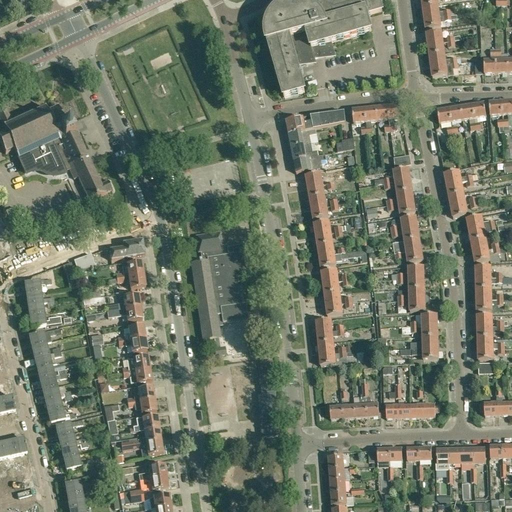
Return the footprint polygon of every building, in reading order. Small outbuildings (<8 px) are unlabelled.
[(13,3),(16,10),(18,14),(26,10),(25,9),(33,5),(30,0),(9,0),(11,4),(13,3)] [(309,7),(303,5),(293,5),(288,6),(283,8),(278,12),(274,15),(271,19),(267,28),(269,28),(268,34),(266,34),(267,45),(269,44),(270,51),(273,50),(275,57),(272,57),(276,69),(278,69),(280,75),(277,76),(284,99),(305,93),(297,67),(314,58),(314,59),(334,51),(332,43),(371,32),(367,16),(382,12),(378,0),(346,0),(321,7),(322,11),(318,12),(309,7)] [(421,0),(423,10),(438,7),(436,0),(421,0)] [(439,13),(438,7),(423,10),(424,21),(455,16),(456,16),(455,11),(439,13)] [(424,21),(426,32),(441,30),(440,24),(456,21),(455,16),(424,21)] [(427,35),(429,47),(443,45),(447,44),(454,43),(454,37),(442,39),(442,33),(427,35)] [(445,56),(443,45),(429,47),(430,58),(445,56)] [(485,76),(497,75),(496,62),(496,58),(496,51),(490,51),(490,63),(485,63),(485,76)] [(432,69),(446,67),(453,66),(458,65),(461,65),(460,60),(446,62),(445,56),(430,58),(432,69)] [(497,75),(509,75),(509,62),(496,62),(497,75)] [(458,65),(453,66),(446,67),(432,69),(433,79),(454,76),(453,71),(458,70),(458,67),(458,65)] [(511,103),(501,104),(503,117),(511,115),(511,103)] [(501,104),(490,105),(491,118),(503,117),(501,104)] [(57,109),(48,113),(46,109),(13,124),(11,122),(5,107),(5,106),(3,107),(4,107),(0,108),(0,122),(3,129),(4,128),(6,133),(0,135),(0,143),(5,155),(6,155),(6,154),(14,151),(25,174),(28,173),(30,172),(32,171),(34,171),(36,171),(38,171),(40,171),(42,172),(44,173),(46,174),(48,175),(52,176),(55,176),(57,176),(59,175),(61,175),(63,174),(66,173),(69,171),(61,154),(66,152),(82,145),(77,134),(77,133),(77,132),(74,133),(74,132),(71,125),(71,124),(70,124),(66,126),(57,108),(56,109),(57,109)] [(486,118),(484,106),(473,107),(475,120),(480,119),(486,118)] [(473,107),(461,109),(463,122),(469,121),(475,120),(473,107)] [(389,125),(390,133),(396,132),(394,121),(401,120),(401,117),(400,115),(400,112),(400,108),(396,108),(387,109),(389,121),(389,125)] [(376,110),(377,123),(389,121),(387,109),(376,110)] [(449,111),(451,124),(463,122),(461,109),(449,111)] [(376,110),(364,112),(365,124),(366,128),(366,136),(372,135),(372,123),(377,123),(376,110)] [(446,125),(451,124),(449,111),(437,113),(439,126),(446,125)] [(354,125),(365,124),(364,112),(352,113),(354,125)] [(345,118),(344,114),(311,119),(313,132),(317,131),(346,126),(345,118)] [(289,136),(289,137),(313,132),(311,119),(286,123),(286,124),(287,124),(288,128),(289,129),(289,131),(288,131),(289,136)] [(313,132),(289,137),(291,150),(311,146),(312,146),(311,137),(318,135),(317,131),(313,132)] [(157,147),(154,140),(147,143),(151,150),(157,147)] [(344,153),(350,152),(348,141),(342,142),(343,144),(336,145),(338,154),(344,153)] [(78,179),(89,203),(106,195),(105,194),(112,191),(112,192),(113,191),(112,190),(109,183),(108,182),(101,186),(82,145),(66,152),(61,154),(69,171),(73,181),(78,179)] [(311,146),(291,150),(294,163),(319,158),(317,152),(312,153),(311,146)] [(319,158),(294,163),(296,176),(312,173),(312,171),(321,169),(320,167),(327,166),(326,157),(319,158)] [(410,158),(394,160),(395,170),(411,167),(410,158)] [(511,163),(503,165),(505,174),(511,173),(511,163)] [(306,178),(308,189),(323,187),(327,186),(335,185),(346,183),(345,182),(356,180),(354,167),(349,168),(343,169),(344,175),(339,176),(339,178),(322,181),(321,176),(314,177),(306,178)] [(384,186),(391,185),(396,184),(410,182),(408,171),(394,173),(395,178),(389,179),(389,180),(383,181),(384,186)] [(459,173),(445,176),(447,187),(461,184),(466,183),(473,182),(478,181),(477,176),(460,179),(459,173)] [(412,193),(410,182),(396,184),(397,195),(412,193)] [(447,187),(449,198),(464,195),(462,190),(461,184),(447,187)] [(308,189),(310,200),(325,198),(323,187),(308,189)] [(174,199),(175,199),(182,197),(180,189),(172,191),(174,199)] [(412,193),(397,195),(399,206),(414,203),(412,193)] [(464,195),(449,198),(451,209),(466,206),(464,195)] [(310,200),(312,211),(327,209),(325,198),(310,200)] [(415,215),(414,203),(399,206),(401,217),(415,215)] [(45,232),(98,212),(96,207),(95,206),(96,208),(44,227),(43,227),(45,232)] [(468,217),(466,206),(451,209),(453,220),(468,217)] [(14,234),(30,228),(27,219),(21,222),(15,208),(8,211),(13,225),(11,226),(14,234)] [(329,220),(327,209),(312,211),(314,222),(329,220)] [(399,233),(403,232),(418,230),(416,219),(401,221),(391,223),(392,229),(390,229),(391,234),(399,233)] [(467,221),(469,233),(484,230),(495,227),(494,222),(483,225),(482,219),(467,221)] [(314,226),(316,237),(331,235),(329,224),(314,226)] [(495,227),(484,230),(469,233),(471,244),(486,241),(485,235),(496,233),(495,227)] [(420,241),(418,230),(403,232),(405,243),(420,241)] [(196,238),(198,253),(198,254),(200,253),(202,263),(201,264),(201,263),(198,263),(199,264),(192,265),(193,273),(192,273),(193,280),(194,280),(197,296),(196,296),(197,302),(198,302),(200,318),(201,325),(204,341),(214,340),(216,350),(215,350),(216,358),(226,356),(225,348),(221,349),(219,339),(220,339),(218,327),(223,326),(223,324),(249,320),(246,305),(244,305),(240,277),(248,275),(243,246),(227,248),(227,247),(222,248),(220,235),(221,235),(221,234),(220,234),(216,235),(216,234),(215,235),(212,236),(212,235),(211,235),(212,236),(208,236),(208,237),(204,237),(204,236),(204,237),(196,238)] [(318,248),(333,246),(331,235),(316,237),(318,248)] [(421,252),(420,241),(405,243),(393,245),(395,256),(402,255),(407,254),(421,252)] [(488,252),(486,241),(471,244),(474,255),(488,252)] [(142,242),(123,245),(123,250),(117,251),(118,261),(139,258),(145,257),(142,242)] [(335,257),(333,246),(318,248),(319,259),(335,257)] [(488,252),(474,255),(476,266),(490,263),(489,256),(506,253),(505,248),(499,249),(492,251),(488,252)] [(118,261),(117,251),(109,252),(111,262),(118,261)] [(349,255),(338,256),(335,257),(319,259),(321,270),(336,268),(336,264),(342,263),(342,261),(362,258),(362,265),(367,264),(366,252),(349,255)] [(407,254),(408,265),(423,263),(421,252),(407,254)] [(91,256),(85,258),(89,269),(94,267),(95,267),(91,256)] [(84,271),(89,269),(85,258),(80,260),(84,271)] [(84,271),(80,260),(74,262),(77,270),(78,273),(84,271)] [(142,264),(136,265),(127,266),(129,278),(143,276),(142,264)] [(409,269),(409,281),(424,280),(424,269),(409,269)] [(491,280),(491,269),(476,269),(476,281),(491,280)] [(337,278),(337,272),(322,274),(323,285),(338,283),(337,278)] [(75,280),(73,274),(67,275),(68,282),(69,289),(76,288),(75,280)] [(145,289),(143,276),(129,278),(131,291),(145,289)] [(424,291),(424,280),(409,281),(410,291),(424,291)] [(491,280),(476,281),(477,291),(491,291),(491,285),(503,285),(503,280),(495,280),(491,280)] [(27,296),(41,294),(40,288),(51,286),(51,281),(40,283),(39,283),(25,285),(27,296)] [(323,285),(325,296),(340,294),(338,283),(323,285)] [(410,291),(410,303),(425,302),(424,291),(410,291)] [(477,291),(477,303),(492,302),(492,296),(491,291),(477,291)] [(42,301),(41,294),(27,296),(28,308),(43,306),(49,305),(54,304),(54,300),(42,301)] [(341,305),(340,294),(325,296),(326,307),(341,305)] [(107,309),(108,314),(141,308),(139,296),(124,298),(125,306),(107,309)] [(103,298),(101,299),(95,300),(89,300),(83,301),(84,307),(96,305),(103,304),(103,298)] [(425,313),(425,302),(410,303),(405,303),(398,303),(398,309),(410,308),(410,313),(425,313)] [(492,313),(492,302),(477,303),(477,314),(492,313)] [(386,304),(378,305),(379,316),(386,316),(386,304)] [(343,317),(341,305),(326,307),(328,319),(343,317)] [(43,306),(28,308),(30,319),(45,317),(43,306)] [(141,308),(108,314),(107,314),(108,320),(127,317),(128,323),(143,321),(141,308)] [(46,327),(45,317),(30,319),(32,329),(46,327)] [(437,317),(422,317),(423,329),(437,328),(437,317)] [(492,317),(477,318),(478,329),(493,328),(492,317)] [(316,324),(318,336),(332,334),(331,322),(316,324)] [(118,344),(126,342),(146,339),(144,327),(129,329),(130,337),(112,339),(113,344),(118,344)] [(438,339),(437,328),(423,329),(423,340),(438,339)] [(497,328),(493,328),(478,329),(478,340),(493,339),(493,335),(504,334),(504,328),(497,328)] [(29,338),(32,349),(46,345),(52,344),(51,337),(61,335),(60,330),(29,338)] [(337,333),(332,334),(318,336),(319,346),(334,345),(333,339),(344,337),(344,333),(337,333)] [(102,336),(91,338),(92,348),(103,346),(102,336)] [(146,339),(126,342),(118,344),(119,349),(125,348),(125,349),(132,348),(132,354),(148,352),(146,339)] [(411,352),(424,351),(438,351),(438,339),(423,340),(417,340),(417,345),(410,345),(411,352)] [(493,346),(493,339),(478,340),(478,351),(493,351),(497,351),(505,351),(505,345),(493,346)] [(49,356),(46,345),(32,349),(34,360),(49,356)] [(334,350),(334,345),(319,346),(320,357),(335,356),(346,354),(346,349),(334,350)] [(438,351),(424,351),(411,352),(400,352),(400,358),(424,357),(424,362),(412,363),(412,367),(438,366),(438,362),(439,362),(438,351)] [(493,351),(478,351),(478,362),(493,362),(493,351)] [(379,353),(379,366),(396,366),(396,361),(393,361),(392,359),(390,359),(390,352),(386,352),(379,352),(379,353)] [(379,353),(375,353),(364,354),(364,367),(379,366),(379,353)] [(49,356),(34,360),(37,371),(52,367),(50,361),(55,359),(53,354),(49,356)] [(335,356),(320,357),(321,368),(336,367),(347,365),(346,359),(353,358),(353,354),(346,354),(335,356)] [(149,358),(134,361),(127,361),(128,370),(122,371),(122,375),(151,371),(149,358)] [(260,363),(262,372),(273,371),(271,361),(260,363)] [(479,366),(479,369),(479,376),(495,376),(495,365),(479,366)] [(58,372),(56,366),(52,367),(37,371),(40,382),(66,375),(65,371),(58,372)] [(151,371),(122,375),(123,380),(130,379),(132,386),(152,383),(151,371)] [(67,379),(66,375),(40,382),(43,393),(57,389),(55,382),(67,379)] [(362,387),(362,393),(368,393),(368,386),(365,386),(365,382),(365,381),(359,381),(360,387),(362,387)] [(108,384),(100,386),(101,394),(109,392),(108,384)] [(278,437),(273,387),(262,388),(262,396),(259,396),(262,439),(278,437)] [(123,406),(127,405),(155,401),(153,388),(138,391),(139,399),(119,402),(120,406),(123,406)] [(58,396),(57,389),(43,393),(45,404),(59,400),(64,399),(71,397),(70,393),(58,396)] [(366,399),(367,419),(379,418),(378,404),(371,404),(370,400),(368,399),(368,393),(362,393),(362,400),(366,399)] [(354,405),(355,408),(355,420),(367,419),(366,399),(362,400),(360,400),(360,405),(354,405)] [(496,399),(497,404),(497,418),(509,418),(509,406),(503,406),(503,399),(496,399)] [(45,404),(48,415),(62,411),(59,400),(45,404)] [(157,414),(155,401),(127,405),(123,406),(123,409),(127,408),(128,410),(135,409),(135,412),(141,412),(142,416),(157,414)] [(480,406),(480,413),(485,413),(485,419),(497,418),(497,404),(491,404),(491,406),(480,406)] [(331,422),(343,421),(342,406),(337,407),(337,410),(325,411),(326,417),(331,417),(331,422)] [(348,406),(342,406),(343,421),(355,420),(355,408),(348,409),(348,406)] [(387,421),(399,421),(398,406),(393,406),(393,409),(386,409),(387,421)] [(404,406),(398,406),(399,421),(411,421),(411,409),(404,409),(404,406)] [(417,409),(411,409),(411,421),(423,420),(423,406),(417,406),(417,409)] [(423,406),(423,420),(435,420),(435,414),(440,414),(440,408),(428,408),(428,406),(423,406)] [(111,407),(104,409),(106,423),(113,421),(114,421),(111,407)] [(65,422),(62,411),(48,415),(51,426),(65,422)] [(144,432),(160,430),(158,418),(142,420),(144,432)] [(56,428),(58,439),(73,436),(71,429),(83,426),(82,422),(56,428)] [(115,422),(107,424),(110,437),(113,437),(118,436),(115,422)] [(162,443),(160,430),(144,432),(145,440),(121,443),(122,449),(141,446),(146,445),(162,443)] [(73,436),(58,439),(61,450),(75,447),(74,443),(73,436)] [(61,450),(64,461),(78,458),(76,451),(92,447),(91,443),(87,444),(80,446),(75,447),(61,450)] [(162,443),(146,445),(148,457),(164,455),(162,443)] [(503,461),(503,446),(498,446),(498,449),(490,449),(491,461),(503,461)] [(508,446),(503,446),(503,461),(511,460),(511,448),(508,448),(508,446)] [(407,463),(420,463),(419,448),(414,448),(414,451),(407,451),(407,463)] [(424,448),(419,448),(420,463),(432,463),(432,451),(424,451),(424,448)] [(390,470),(390,464),(390,449),(385,449),(385,452),(378,452),(378,464),(384,464),(384,470),(387,470),(390,470)] [(390,464),(402,464),(402,451),(395,452),(395,449),(390,449),(390,464)] [(12,451),(0,453),(0,465),(14,461),(12,451)] [(486,466),(485,451),(473,452),(473,466),(486,466)] [(449,466),(449,452),(436,453),(437,467),(449,466)] [(461,452),(449,452),(449,466),(461,466),(461,452)] [(473,452),(461,452),(461,466),(473,466),(473,452)] [(344,470),(342,455),(334,455),(334,459),(329,459),(330,471),(344,470)] [(80,465),(78,458),(64,461),(67,472),(81,469),(86,468),(93,466),(92,462),(85,463),(80,465)] [(14,461),(0,465),(0,475),(17,471),(14,461)] [(139,483),(146,482),(167,478),(166,472),(167,471),(166,467),(165,467),(165,466),(149,469),(150,475),(146,475),(138,477),(139,483)] [(132,473),(131,468),(116,472),(117,476),(132,473)] [(330,471),(331,483),(345,482),(344,470),(330,471)] [(17,471),(0,475),(0,481),(1,486),(19,481),(17,471)] [(168,484),(167,478),(146,482),(148,492),(152,492),(152,493),(169,490),(169,489),(170,489),(169,484),(168,484)] [(19,481),(1,486),(4,496),(22,491),(19,481)] [(345,482),(331,483),(331,495),(345,494),(345,482)] [(67,498),(82,496),(79,483),(65,486),(67,498)] [(22,491),(4,496),(6,506),(24,501),(22,491)] [(124,500),(143,497),(143,492),(123,495),(124,500)] [(346,506),(345,494),(331,495),(332,507),(346,506)] [(84,508),(82,496),(67,498),(69,511),(84,508)] [(155,511),(172,508),(171,502),(172,502),(171,497),(170,498),(170,496),(153,499),(154,500),(149,501),(151,511),(155,511)] [(124,500),(120,501),(121,505),(125,505),(125,506),(144,503),(143,497),(124,500)] [(24,501),(6,506),(7,511),(22,511),(27,511),(24,501)]
